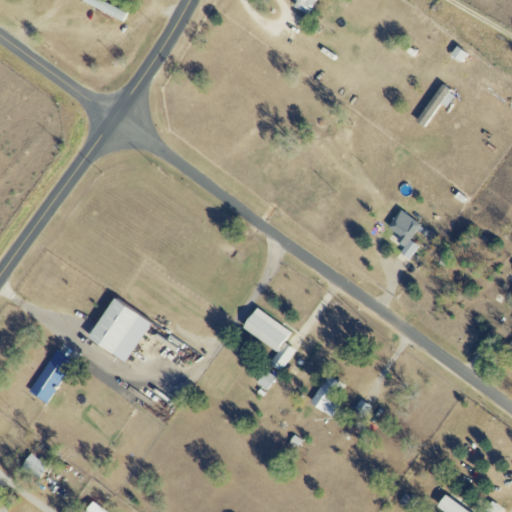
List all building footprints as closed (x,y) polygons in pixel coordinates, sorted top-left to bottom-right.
[(132,13),(101,0),(85,0),(84,4),(128,22),(132,13)] [(297,0),(295,7),(313,16),(320,0),(297,0)] [(446,108),(454,96),(440,86),(415,122),(422,128),(439,104),(446,108)] [(407,225),(395,216),(387,228),(399,237),(396,242),(403,248),(399,253),(408,260),(418,247),(409,240),(420,225),(412,219),(407,225)] [(86,339),(125,363),(150,322),(111,298),(86,339)] [(290,331),(254,308),(241,329),(277,352),(290,331)] [(285,366),(295,351),(283,343),(273,358),(285,366)] [(45,404),(73,364),(56,352),(28,392),(45,404)] [(256,384),(266,391),(275,378),(265,371),(256,384)] [(331,405),(343,385),(326,375),(309,404),(331,417),(336,408),(331,405)] [(47,466),(31,453),(20,466),(36,480),(47,466)] [(436,507),(443,511),(467,511),(444,495),(436,507)] [(0,511),(3,511),(8,504),(0,499),(0,511)] [(106,511),(91,502),(84,511),(106,511)] [(498,511),(501,508),(491,502),(485,511),(498,511)]
